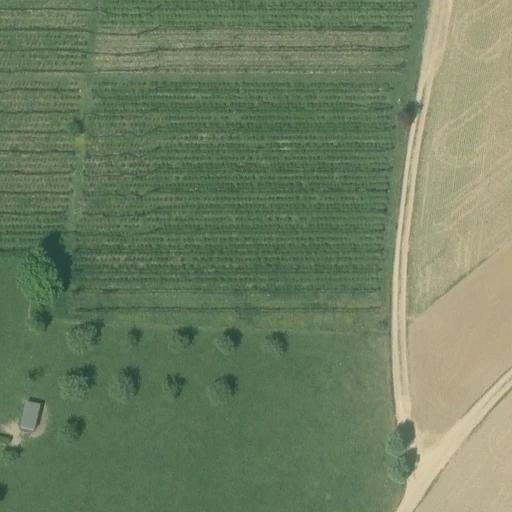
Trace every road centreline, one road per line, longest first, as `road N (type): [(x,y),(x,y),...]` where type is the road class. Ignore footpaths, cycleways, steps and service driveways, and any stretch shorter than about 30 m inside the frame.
road 1 (track): [(440,0),(393,361),(414,495)]
road 2 (track): [(511,370),(414,495)]
